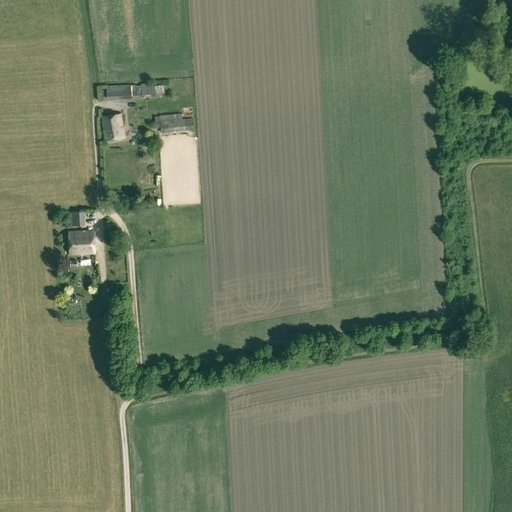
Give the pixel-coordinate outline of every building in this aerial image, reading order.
[(152,84),(141,84),(141,86),(142,95),(155,95),(155,94),(155,86),(152,87),(152,84)] [(164,85),(154,85),(155,86),(155,94),(164,94),(164,85)] [(107,88),(107,99),(133,98),(133,95),(132,86),(107,88)] [(141,86),(132,86),(133,95),(142,95),(141,86)] [(102,116),(105,140),(125,137),(124,127),(123,127),(121,114),(102,116)] [(194,129),(193,118),(182,119),(160,122),(161,128),(162,132),(194,129)] [(69,232),(70,254),(95,253),(94,231),(69,232)]
